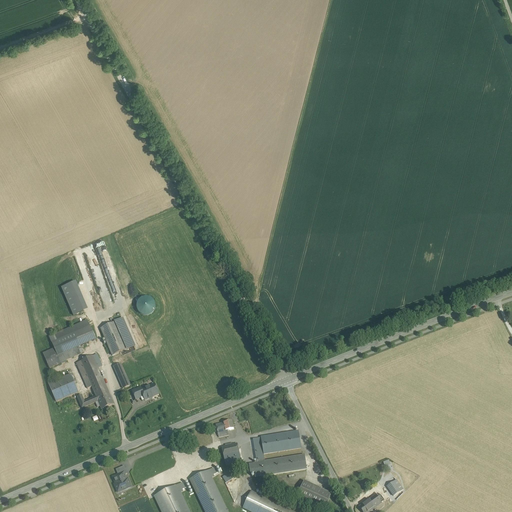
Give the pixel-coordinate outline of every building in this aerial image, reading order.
[(135,232),(137,239),(146,237),(146,236),(149,235),(148,232),(145,233),(144,229),(135,232)] [(62,287),(72,315),(88,310),(77,281),(62,287)] [(145,296),(135,308),(148,318),(158,306),(145,296)] [(88,321),(50,338),(52,344),(90,327),(88,321)] [(116,323),(101,329),(112,356),(127,349),(116,323)] [(90,327),(52,344),(55,350),(58,356),(58,357),(96,340),(90,327)] [(55,350),(44,355),(47,361),(58,356),(55,350)] [(97,355),(76,364),(84,381),(89,379),(92,387),(96,397),(85,402),(82,395),(77,397),(82,408),(98,401),(110,395),(98,369),(102,367),(97,355)] [(58,356),(47,361),(50,369),(61,364),(58,357),(58,356)] [(121,364),(114,367),(117,375),(124,372),(121,364)] [(124,372),(117,375),(123,389),(130,386),(124,372)] [(71,375),(49,384),(57,402),(78,393),(71,375)] [(154,385),(150,387),(150,386),(148,385),(144,387),(144,388),(144,389),(141,390),(141,391),(144,397),(145,400),(159,394),(154,385)] [(140,388),(133,392),(136,400),(144,397),(141,391),(141,390),(140,388)] [(110,395),(98,401),(102,410),(114,405),(110,395)] [(232,421),(224,423),(226,431),(228,431),(234,429),(232,421)] [(224,423),(216,425),(219,438),(229,435),(228,431),(226,431),(224,423)] [(299,432),(261,438),(263,448),(264,454),(301,448),(299,432)] [(261,438),(253,440),(255,449),(263,448),(261,438)] [(237,444),(222,448),(224,457),(240,454),(237,444)] [(263,448),(255,449),(257,463),(265,462),(264,454),(263,448)] [(240,454),(224,457),(226,466),(236,463),(237,467),(242,466),(240,454)] [(257,463),(249,465),(251,473),(256,473),(256,477),(306,469),(304,456),(265,462),(257,463)] [(124,467),(116,470),(118,476),(124,473),(125,475),(127,474),(124,467)] [(214,469),(190,480),(205,511),(227,511),(212,478),(214,477),(213,475),(216,474),(214,469)] [(226,482),(234,478),(230,472),(223,477),(226,482)] [(118,476),(113,478),(116,485),(115,485),(117,491),(124,488),(125,490),(131,487),(129,482),(128,483),(125,475),(124,473),(118,476)] [(299,493),(270,480),(267,486),(296,499),(297,496),(299,493)] [(394,482),(387,487),(394,496),(403,490),(396,481),(394,482)] [(331,494),(304,482),(299,493),(297,496),(325,509),(331,494)] [(184,486),(183,485),(154,498),(160,511),(188,511),(180,494),(183,493),(182,491),(184,490),(182,487),(184,486)] [(290,511),(251,493),(244,508),(252,511),(290,511)] [(375,496),(369,500),(374,508),(383,502),(381,499),(379,501),(375,496)] [(369,500),(360,507),(363,511),(368,511),(374,508),(369,500)]
